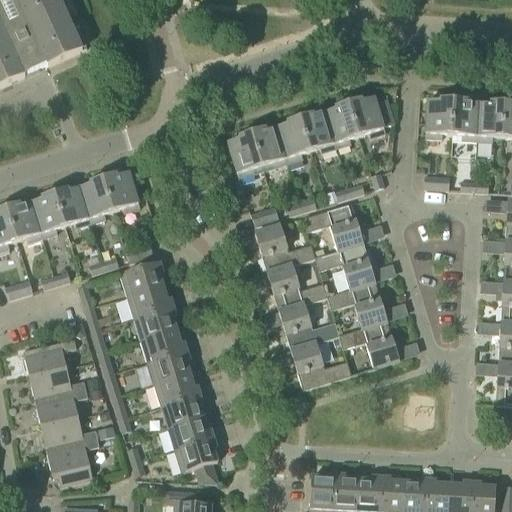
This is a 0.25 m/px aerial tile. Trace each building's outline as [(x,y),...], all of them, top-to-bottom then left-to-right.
[(0,0),(0,91),(25,80),(24,79),(47,68),(48,70),(86,52),(78,33),(73,35),(57,0),(0,0)] [(361,103),(348,107),(358,141),(368,138),(369,142),(385,138),(383,132),(394,128),(386,103),(375,107),(374,102),(362,105),(361,103)] [(451,139),(453,104),(440,103),(440,105),(427,104),(425,142),(441,143),(441,138),(451,139)] [(467,104),(453,104),(451,139),(461,139),(461,144),(476,145),(478,107),(467,107),(467,104)] [(490,108),(478,107),(476,145),(492,146),(492,141),(502,142),(504,106),(490,106),(490,108)] [(511,106),(504,106),(502,142),(511,142),(511,147),(511,146),(511,106)] [(336,113),(325,117),(336,152),(350,148),(349,143),(358,141),(348,107),(335,111),(336,113)] [(336,152),(325,117),(314,120),(313,118),(300,122),(310,155),(319,152),(321,157),(336,152)] [(287,128),(276,131),(287,167),(302,163),(301,158),(310,155),(300,122),(287,126),(287,128)] [(265,132),(251,136),(263,175),(287,167),(276,131),(265,135),(265,132)] [(263,175),(251,136),(238,140),(239,143),(227,146),(238,182),(263,175)] [(103,182),(113,216),(122,213),(124,217),(139,213),(128,176),(116,180),(116,178),(103,182)] [(374,194),(383,191),(379,178),(370,180),(374,194)] [(449,182),(424,180),(423,193),(448,194),(449,182)] [(90,188),(79,192),(90,228),(105,223),(103,219),(113,216),(103,182),(90,186),(90,188)] [(473,196),(474,187),(460,186),(460,195),(473,196)] [(488,187),(474,187),(473,196),(487,197),(488,187)] [(348,192),(350,201),(364,197),(361,188),(348,192)] [(67,193),(54,197),(65,230),(74,228),(75,232),(90,228),(79,192),(68,195),(67,193)] [(350,201),(348,192),(334,196),(337,205),(350,201)] [(65,230),(54,197),(41,201),(42,203),(31,206),(42,242),(57,238),(55,233),(65,230)] [(299,207),(302,216),(315,212),(313,203),(299,207)] [(19,207),(6,211),(16,245),(26,242),(27,247),(42,242),(31,206),(20,210),(19,207)] [(302,216),(299,207),(286,211),(289,220),(302,216)] [(337,255),(363,247),(351,208),(302,222),(307,236),(329,230),(337,255)] [(16,245),(6,211),(0,213),(0,255),(8,253),(7,248),(16,245)] [(274,211),(250,218),(254,231),(278,223),(274,211)] [(315,263),(314,261),(311,249),(288,256),(280,229),(254,237),(266,277),(292,269),(315,263)] [(484,243),(484,254),(499,254),(499,243),(484,243)] [(511,245),(504,245),(502,286),(511,286),(511,245)] [(337,255),(314,261),(315,263),(318,275),(341,269),(349,294),(375,286),(363,247),(337,255)] [(129,267),(152,260),(149,248),(125,255),(129,267)] [(115,262),(102,266),(104,275),(118,271),(115,262)] [(104,275),(102,266),(88,270),(91,279),(104,275)] [(127,301),(163,290),(159,277),(163,276),(159,266),(120,278),(127,301)] [(300,294),(292,269),(266,277),(278,316),(304,308),(327,302),(326,300),(323,288),(300,294)] [(54,281),(56,289),(70,285),(67,276),(54,281)] [(56,289),(54,281),(40,285),(43,294),(56,289)] [(481,282),(481,295),(501,296),(502,283),(481,282)] [(4,292),(9,304),(32,297),(28,285),(4,292)] [(349,294),(326,300),(327,302),(330,314),(353,307),(361,333),(387,325),(375,286),(349,294)] [(511,286),(502,286),(500,326),(511,327),(511,286)] [(93,312),(90,302),(86,289),(77,291),(84,314),(93,312)] [(167,303),(163,290),(127,301),(134,323),(173,311),(170,302),(167,303)] [(312,333),(304,308),(278,316),(290,355),(316,347),(331,343),(339,341),(338,339),(335,327),(312,333)] [(173,311),(134,323),(141,345),(176,334),(172,321),(176,320),(173,311)] [(100,333),(93,312),(84,314),(91,336),(100,333)] [(264,332),(279,325),(273,314),(259,321),(264,332)] [(361,333),(338,339),(339,341),(342,350),(343,353),(365,346),(373,373),(399,365),(387,325),(361,333)] [(479,336),(499,336),(499,325),(479,325),(479,336)] [(511,327),(500,326),(497,368),(511,368),(511,327)] [(79,342),(86,340),(83,330),(72,333),(74,339),(79,342)] [(100,333),(91,336),(97,358),(106,355),(100,333)] [(180,346),(176,334),(141,345),(148,367),(186,354),(184,345),(180,346)] [(337,352),(342,350),(339,341),(331,343),(333,350),(337,352)] [(28,381),(66,372),(62,356),(76,353),(73,344),(22,356),(28,381)] [(324,372),(316,347),(290,355),(302,394),(351,380),(347,366),(324,372)] [(186,354),(148,367),(154,389),(190,378),(186,365),(189,364),(186,354)] [(272,358),(276,371),(291,367),(287,354),(272,358)] [(106,355),(97,358),(104,380),(113,377),(106,355)] [(476,377),(497,378),(497,365),(477,364),(476,377)] [(511,368),(497,368),(495,409),(511,409),(511,368)] [(66,372),(28,381),(34,406),(85,394),(83,386),(70,389),(66,372)] [(113,377),(104,380),(111,402),(120,399),(113,377)] [(190,378),(154,389),(161,411),(200,398),(197,389),(194,391),(190,378)] [(86,395),(99,392),(97,382),(84,385),(86,395)] [(91,404),(102,401),(100,392),(88,395),(91,404)] [(85,394),(34,406),(40,430),(77,421),(74,405),(87,402),(85,394)] [(203,407),(200,398),(161,411),(168,432),(203,421),(199,409),(203,407)] [(127,421),(120,399),(111,402),(118,424),(127,421)] [(81,438),(77,421),(40,430),(46,455),(97,443),(96,438),(95,435),(81,438)] [(131,434),(127,421),(118,424),(122,437),(131,434)] [(203,421),(168,432),(174,454),(213,442),(211,433),(207,434),(203,421)] [(105,435),(96,438),(97,443),(98,447),(99,447),(108,444),(117,442),(114,432),(105,435)] [(213,442),(174,454),(181,477),(194,473),(199,488),(218,489),(213,472),(218,471),(213,452),(216,451),(213,442)] [(97,443),(46,455),(52,480),(57,479),(60,491),(92,483),(85,454),(99,451),(98,447),(97,443)] [(131,467),(140,465),(136,451),(127,454),(131,467)] [(144,478),(140,465),(131,467),(135,481),(144,478)] [(333,511),(335,478),(326,477),(325,481),(311,480),(309,511),(333,511)] [(344,478),(335,478),(333,511),(355,511),(358,483),(344,482),(344,478)] [(371,483),(358,483),(355,511),(378,511),(381,480),(371,480),(371,483)] [(390,481),(381,480),(378,511),(401,511),(403,485),(390,484),(390,481)] [(403,485),(401,511),(424,511),(426,483),(417,482),(417,486),(403,485)] [(435,483),(426,483),(424,511),(447,511),(449,488),(435,487),(435,483)] [(449,488),(447,511),(470,511),(472,485),(462,485),(462,488),(449,488)] [(481,486),(472,485),(470,511),(493,511),(495,490),(481,490),(481,486)] [(511,511),(511,491),(503,491),(501,511),(511,511)] [(210,511),(211,504),(196,503),(196,497),(164,496),(164,508),(174,508),(173,511),(210,511)]
